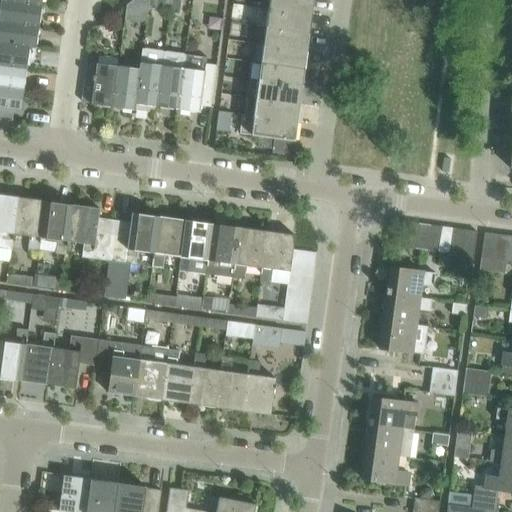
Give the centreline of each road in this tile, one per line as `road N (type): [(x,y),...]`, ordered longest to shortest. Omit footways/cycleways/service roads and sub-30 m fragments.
road 1 (residential): [(315,467),(22,429)]
road 2 (residential): [(315,467),(352,194)]
road 3 (residential): [(58,155),(319,190)]
road 4 (residential): [(480,211),(509,12),(504,0)]
road 5 (residential): [(346,0),(319,190)]
road 6 (residential): [(58,155),(77,0)]
road 7 (residential): [(352,194),(480,211)]
